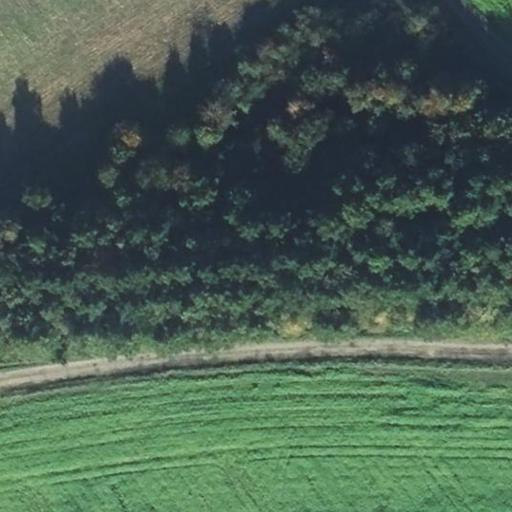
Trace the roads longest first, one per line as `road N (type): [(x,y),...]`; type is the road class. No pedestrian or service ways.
road 1 (track): [(511,353),(224,356),(0,382)]
road 2 (track): [(285,0),(0,189)]
